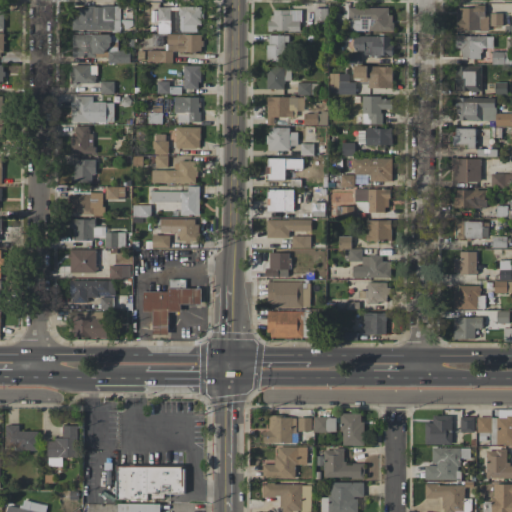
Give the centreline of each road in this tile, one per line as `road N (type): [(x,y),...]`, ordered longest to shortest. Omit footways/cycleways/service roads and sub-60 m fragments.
road 1 (residential): [(422,0),(419,377)]
road 2 (residential): [(39,0),(38,377)]
road 3 (tertiary): [(232,0),(230,356)]
road 4 (residential): [(267,397),(511,397)]
road 5 (primary): [(230,356),(0,354)]
road 6 (primary): [(511,355),(310,356)]
road 7 (primary): [(230,378),(373,378)]
road 8 (tertiary): [(230,378),(229,511)]
